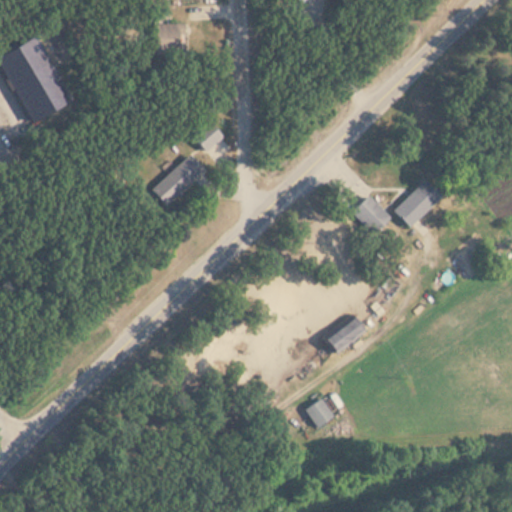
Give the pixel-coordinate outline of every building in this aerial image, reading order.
[(155,23),(155,55),(187,55),(187,23),(155,23)] [(223,142),(206,123),(192,135),(209,154),(223,142)] [(150,189),(166,208),(205,173),(189,154),(150,189)] [(408,228),(438,197),(422,181),(391,211),(408,228)] [(389,218),(368,195),(350,212),(371,235),(389,218)] [(324,341),(335,355),(363,332),(351,318),(324,341)]
